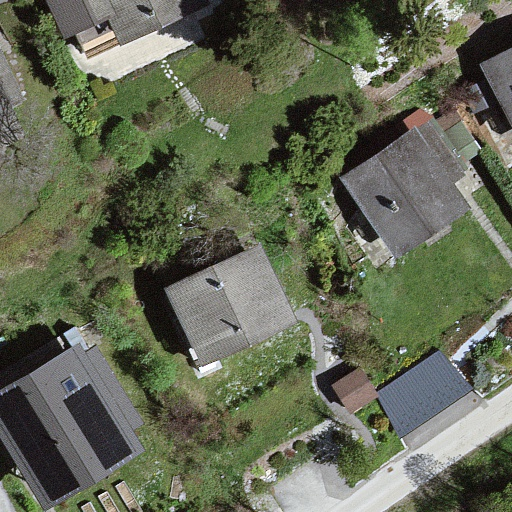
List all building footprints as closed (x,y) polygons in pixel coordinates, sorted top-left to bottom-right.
[(217,0),(51,0),(74,46),(123,27),(130,51),(225,15),(217,0)] [(1,47),(0,47),(0,161),(37,148),(1,47)] [(511,58),(484,72),(511,120),(511,58)] [(417,138),(342,182),(404,256),(474,211),(417,138)] [(273,242),(174,284),(217,357),(315,321),(273,242)] [(375,387),(403,428),(470,382),(441,340),(375,387)] [(87,349),(10,386),(63,463),(133,413),(87,349)]
